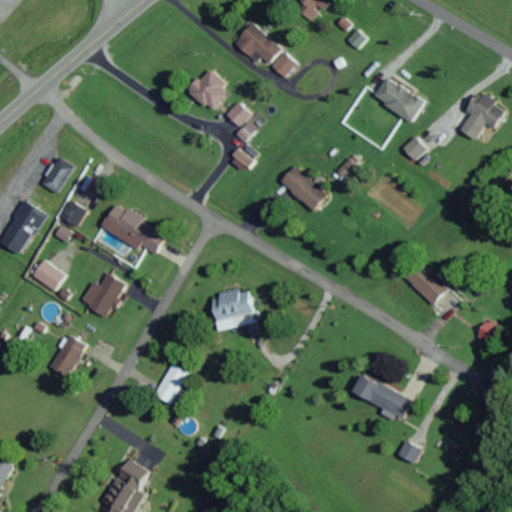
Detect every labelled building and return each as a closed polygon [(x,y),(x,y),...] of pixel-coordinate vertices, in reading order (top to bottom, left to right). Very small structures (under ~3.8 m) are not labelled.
[(276,45),(254,27),(237,46),(259,65),(276,45)] [(284,80),(298,67),(287,56),(273,69),(284,80)] [(223,91),(227,87),(212,72),(190,93),(212,115),(229,98),(223,91)] [(376,98),(412,125),(427,106),(391,79),(376,98)] [(468,112),(495,131),(508,112),(481,94),(468,112)] [(228,116),(240,129),(252,118),(240,105),(228,116)] [(258,131),(250,124),(238,137),(246,145),(258,131)] [(427,151),(417,140),(406,151),(416,162),(427,151)] [(57,195),(77,171),(63,160),(43,184),(57,195)] [(283,184),(314,213),(329,197),(297,168),(283,184)] [(62,219),(78,229),(89,212),(73,202),(62,219)] [(26,258),(46,215),(24,204),(3,247),(26,258)] [(170,235),(118,207),(108,227),(160,255),(170,235)] [(67,278),(47,263),(35,279),(56,294),(67,278)] [(450,292),(422,263),(406,279),(435,307),(450,292)] [(129,288),(111,275),(89,308),(108,320),(129,288)] [(221,295),(222,301),(216,302),(219,322),(254,317),(250,291),(221,295)] [(489,347),(502,331),(491,322),(478,338),(489,347)] [(89,347),(71,338),(57,364),(75,374),(89,347)] [(192,375),(176,366),(157,398),(174,407),(192,375)] [(415,401),(364,378),(355,397),(407,420),(415,401)] [(0,501),(17,468),(0,459),(0,501)] [(139,511),(149,497),(141,492),(152,474),(133,462),(102,511),(139,511)]
